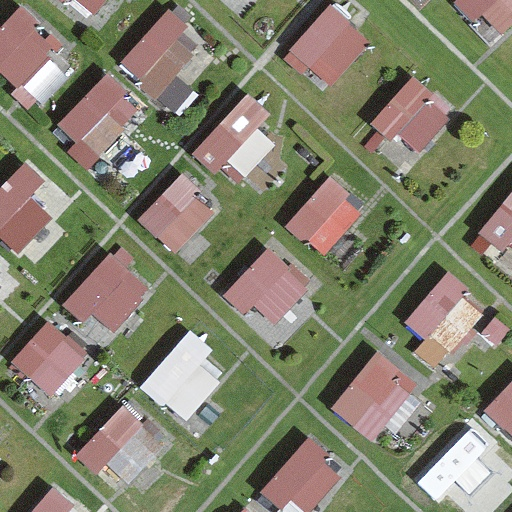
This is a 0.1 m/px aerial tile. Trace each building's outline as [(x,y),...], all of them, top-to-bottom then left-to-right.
[(0,42),(30,70),(73,23),(46,0),(12,0),(0,13),(0,42)] [(432,0),(413,0),(423,10),(432,0)] [(511,0),(490,0),(505,16),(511,9),(511,0)] [(106,140),(156,91),(116,51),(67,100),(106,140)] [(416,54),(376,113),(425,146),(465,87),(416,54)] [(0,209),(24,235),(67,193),(25,150),(0,174),(0,209)] [(331,239),(375,195),(339,159),(295,203),(331,239)] [(511,180),(480,213),(511,244),(511,180)] [(238,264),(278,306),(320,265),(280,224),(238,264)] [(0,278),(17,260),(0,243),(0,278)] [(201,313),(150,361),(190,402),(240,354),(201,313)] [(382,421),(428,362),(385,329),(339,389),(382,421)] [(511,408),(511,369),(492,385),(511,408)] [(84,427),(122,475),(176,433),(138,385),(84,427)] [(511,440),(469,409),(432,461),(479,494),(511,449),(511,440)] [(226,511),(272,511),(243,490),(226,511)]
